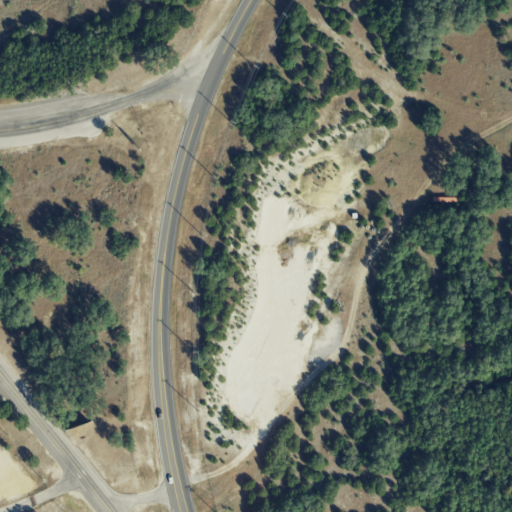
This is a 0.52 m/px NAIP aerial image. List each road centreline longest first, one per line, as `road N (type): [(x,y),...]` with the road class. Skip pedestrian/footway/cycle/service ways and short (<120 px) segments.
road 1 (secondary): [(182,511),(161,381),(173,207),(221,56),(251,0)]
road 2 (residential): [(0,131),(107,109),(221,56)]
road 3 (residential): [(0,376),(111,511)]
